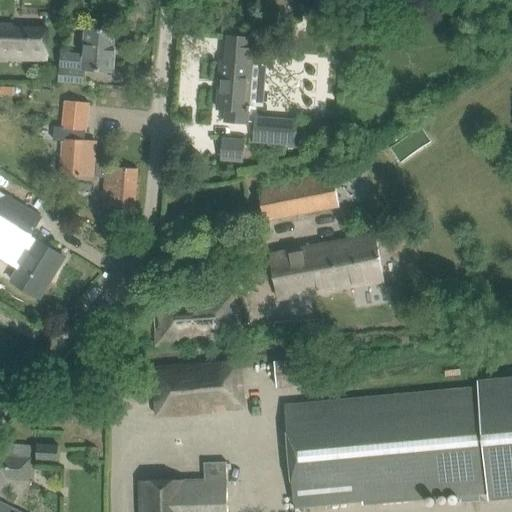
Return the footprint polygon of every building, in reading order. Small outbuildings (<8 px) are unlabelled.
[(265,19),(290,12),(286,0),(267,0),(260,2),(265,19)] [(0,58),(47,61),(48,29),(13,28),(13,25),(0,24),(0,58)] [(84,54),(62,53),(60,81),(84,83),(85,69),(114,72),(117,30),(86,28),(84,54)] [(218,108),(225,109),(226,109),(225,121),(247,123),(252,63),(247,63),(249,37),(228,36),(226,61),(221,61),(218,108)] [(4,66),(1,78),(31,83),(33,72),(4,66)] [(0,94),(28,95),(28,86),(0,85),(0,94)] [(61,173),(95,176),(96,162),(94,162),(96,142),(85,141),(86,130),(86,131),(89,103),(65,100),(63,126),(55,126),(54,139),(64,140),(61,173)] [(295,118),(255,115),(253,139),(293,143),(295,118)] [(107,163),(96,162),(95,176),(105,177),(103,209),(113,210),(113,215),(125,216),(126,210),(134,211),(138,169),(107,166),(107,163)] [(265,221),(285,218),(341,207),(334,174),(259,188),(265,221)] [(0,191),(0,219),(2,221),(0,223),(0,254),(1,255),(0,256),(19,268),(19,269),(12,280),(22,287),(39,297),(64,256),(47,246),(37,239),(30,236),(41,216),(7,196),(0,191)] [(279,299),(299,295),(383,280),(375,235),(271,254),(279,299)] [(157,345),(177,344),(238,339),(234,291),(153,296),(157,345)] [(278,386),(336,380),(333,353),(275,360),(278,386)] [(157,416),(177,414),(241,408),(236,359),(152,368),(157,416)] [(478,386),(286,403),(296,506),(487,488),(489,501),(511,498),(511,376),(478,380),(478,386)] [(48,427),(49,440),(64,438),(62,425),(48,427)] [(58,461),(59,446),(38,444),(37,459),(58,461)] [(0,486),(7,477),(19,478),(21,446),(0,445),(0,486)] [(228,511),(227,461),(204,462),(205,479),(140,481),(141,511),(228,511)] [(0,511),(18,511),(0,503),(0,511)]
